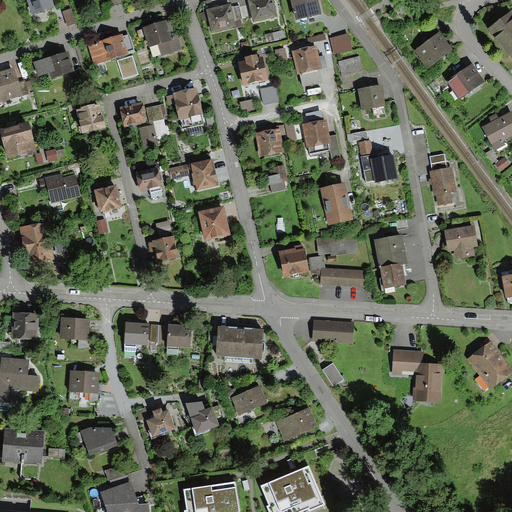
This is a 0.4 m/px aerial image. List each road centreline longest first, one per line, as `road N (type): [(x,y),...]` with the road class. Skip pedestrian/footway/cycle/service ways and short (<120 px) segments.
road 1 (residential): [(435,318),(397,85),(334,0)]
road 2 (residential): [(210,69),(108,102),(149,301)]
road 3 (residential): [(272,308),(403,511)]
road 4 (residential): [(185,1),(0,60)]
road 5 (residential): [(225,125),(323,102),(335,109),(350,182)]
road 6 (residential): [(272,308),(225,125)]
road 7 (residential): [(435,318),(272,308)]
road 8 (residential): [(149,301),(10,292)]
road 9 (residential): [(272,308),(149,301)]
